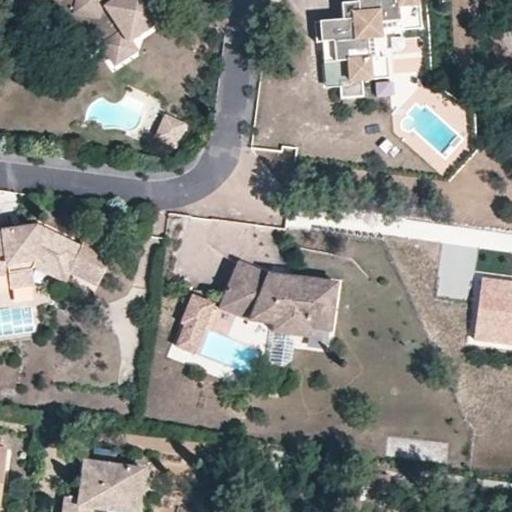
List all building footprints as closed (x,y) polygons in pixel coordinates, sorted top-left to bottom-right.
[(145,14),(157,6),(153,0),(22,0),(27,8),(42,10),(52,3),(56,0),(58,0),(64,9),(59,12),(56,26),(65,38),(106,43),(118,35),(126,35),(130,41),(133,38),(153,26),(145,14)] [(58,0),(56,0),(52,3),(59,12),(64,9),(58,0)] [(358,0),(358,1),(360,17),(344,18),(315,20),(316,41),(324,40),(325,61),(348,59),(350,77),(341,78),(342,84),(342,96),(365,94),(363,78),(378,77),(377,57),(376,35),(379,34),(382,25),(403,25),(402,20),(421,19),(420,0),(358,0)] [(343,1),(344,18),(360,17),(358,1),(343,1)] [(153,26),(166,18),(157,6),(145,14),(153,26)] [(42,10),(27,8),(33,16),(42,10)] [(421,27),(421,19),(402,20),(403,25),(403,28),(421,27)] [(118,35),(106,43),(118,64),(141,50),(133,38),(130,41),(126,35),(118,35)] [(388,55),(377,57),(378,77),(389,76),(388,55)] [(326,84),(342,84),(341,78),(350,77),(348,59),(325,61),(326,84)] [(192,122),(169,113),(161,137),(174,142),(186,135),(192,122)] [(183,145),(186,135),(174,142),(183,145)] [(0,221),(0,224),(1,230),(20,227),(19,219),(0,221)] [(66,273),(94,287),(110,257),(82,242),(79,247),(36,225),(20,227),(1,230),(0,230),(0,272),(7,272),(30,270),(32,267),(56,280),(64,277),(66,273)] [(241,301),(252,270),(236,265),(221,312),(252,322),(257,306),(241,301)] [(30,270),(7,272),(8,289),(31,287),(30,270)] [(338,283),(268,276),(252,270),(241,301),(257,306),(252,322),(277,324),(276,333),(294,335),(311,336),(311,328),(333,330),(338,283)] [(511,280),(480,277),(473,339),(511,343),(511,280)] [(204,336),(213,308),(192,301),(183,329),(186,330),(179,352),(188,355),(196,333),(204,336)] [(196,333),(188,355),(196,358),(204,336),(196,333)] [(291,363),(294,335),(276,333),(273,364),(281,371),(291,363)] [(123,511),(125,501),(139,502),(144,471),(84,462),(79,499),(65,497),(63,511),(93,511),(94,508),(117,511),(123,511)] [(389,480),(367,477),(366,487),(388,490),(389,480)] [(123,511),(137,511),(139,502),(125,501),(123,511)]
